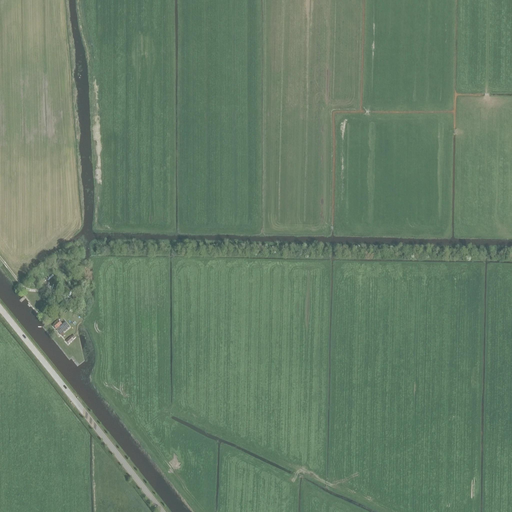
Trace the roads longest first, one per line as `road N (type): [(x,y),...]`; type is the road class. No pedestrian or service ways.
road 1 (track): [(511,249),(96,242),(94,259)]
road 2 (secondary): [(160,511),(0,308)]
